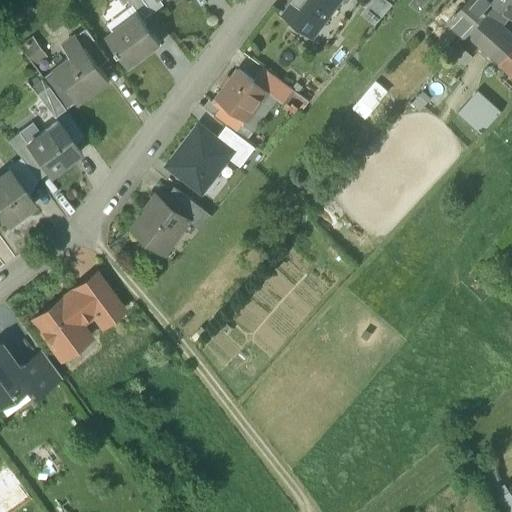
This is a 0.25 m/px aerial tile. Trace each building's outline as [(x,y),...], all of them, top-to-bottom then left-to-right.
[(143,0),(127,0),(138,15),(139,15),(142,19),(152,12),(143,0)] [(143,0),(152,12),(163,4),(160,0),(143,0)] [(294,3),(285,15),(313,37),(339,0),(292,0),(292,1),(294,3)] [(372,0),(365,17),(382,25),(393,0),(392,0),(372,0)] [(447,20),(463,3),(459,0),(450,0),(431,21),(446,33),(453,26),(447,20)] [(468,32),(496,1),(494,0),(465,0),(463,3),(447,20),(453,26),(465,36),(468,32)] [(511,0),(506,0),(500,6),(511,17),(511,0)] [(511,17),(500,6),(496,1),(468,32),(511,71),(511,33),(505,27),(511,20),(511,17)] [(138,15),(107,38),(117,50),(116,51),(118,54),(119,54),(128,66),(160,43),(142,19),(139,15),(138,15)] [(103,53),(85,29),(76,36),(93,59),(103,53)] [(93,59),(76,36),(62,46),(70,57),(51,71),(75,102),(89,92),(90,94),(109,80),(93,59)] [(19,47),(33,66),(47,56),(33,37),(19,47)] [(292,89),(264,68),(254,82),(268,92),(282,103),(292,89)] [(254,82),(238,70),(217,99),(219,101),(246,121),(268,92),(254,82)] [(42,78),(65,109),(75,102),(51,71),(42,78)] [(65,109),(42,78),(31,86),(49,111),(54,117),(65,109)] [(366,116),(390,89),(378,79),(354,106),(366,116)] [(471,93),(459,107),(476,120),(487,106),(471,93)] [(216,105),(209,100),(203,108),(214,116),(215,116),(220,109),(216,105)] [(246,121),(219,101),(216,105),(220,109),(215,116),(237,133),(246,121)] [(49,111),(18,132),(27,143),(58,120),(75,143),(85,136),(65,109),(54,117),(49,111)] [(27,143),(26,144),(46,172),(48,175),(81,151),(75,143),(58,120),(27,143)] [(229,159),(234,152),(217,139),(199,125),(167,167),(202,193),(229,159)] [(241,168),(255,149),(226,127),(217,139),(234,152),(229,159),(241,168)] [(46,172),(26,144),(27,143),(18,132),(8,140),(36,179),(37,179),(46,172)] [(21,158),(8,167),(9,169),(23,188),(36,179),(21,158)] [(12,174),(0,183),(0,215),(6,223),(33,203),(23,188),(9,169),(8,169),(12,174)] [(176,188),(166,202),(187,218),(186,218),(194,224),(205,210),(176,188)] [(156,195),(132,228),(142,236),(139,240),(152,250),(155,245),(165,253),(181,232),(178,229),(186,218),(187,218),(166,202),(156,195)] [(121,310),(96,276),(71,294),(87,317),(93,312),(102,324),(121,310)] [(72,297),(65,302),(63,300),(35,321),(60,355),(68,349),(69,351),(72,352),(80,347),(80,344),(78,341),(86,335),(78,324),(87,317),(71,294),(70,295),(72,297)] [(18,369),(0,345),(0,402),(26,384),(28,382),(18,369)] [(42,352),(18,369),(28,382),(26,384),(35,395),(60,377),(42,352)]
